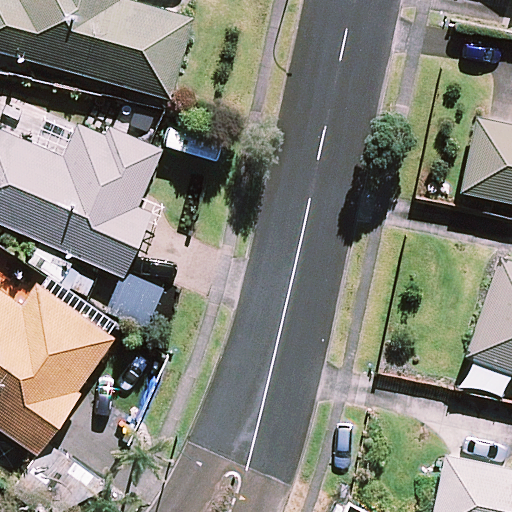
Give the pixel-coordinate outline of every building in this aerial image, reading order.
[(0,0),(0,52),(168,99),(190,18),(122,0),(0,0)] [(511,117),(476,110),(460,187),(511,197),(511,117)] [(158,154),(78,120),(61,158),(0,131),(0,223),(121,275),(148,211),(136,206),(158,154)] [(511,264),(507,262),(472,361),(511,375),(511,264)] [(168,285),(128,268),(111,310),(151,327),(168,285)] [(26,301),(0,283),(0,422),(45,453),(87,391),(83,389),(120,335),(39,280),(26,301)] [(511,511),(511,463),(445,450),(432,511),(511,511)]
